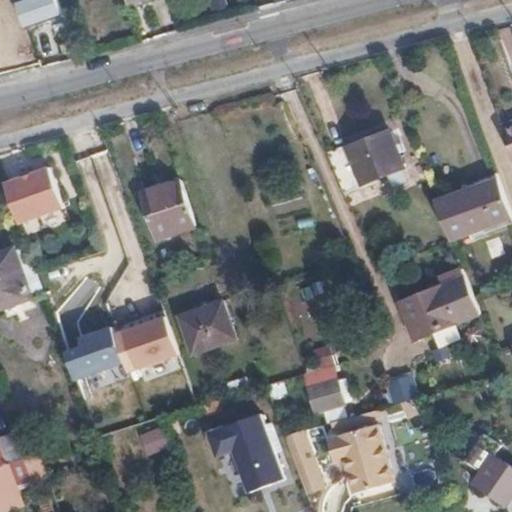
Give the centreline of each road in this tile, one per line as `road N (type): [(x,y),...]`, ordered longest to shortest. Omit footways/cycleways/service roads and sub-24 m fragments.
road 1 (residential): [(511,1),(0,133)]
road 2 (tertiary): [(0,100),(383,0)]
